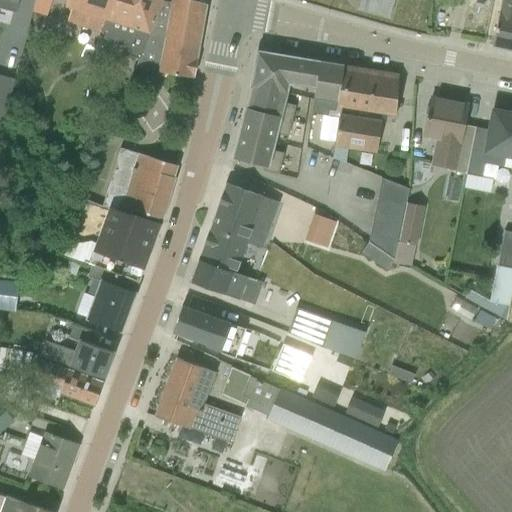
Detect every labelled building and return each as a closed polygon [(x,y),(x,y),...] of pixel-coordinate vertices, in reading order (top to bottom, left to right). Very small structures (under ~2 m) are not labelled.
[(0,0),(0,8),(15,13),(18,0),(0,0)] [(35,0),(32,11),(46,15),(50,0),(35,0)] [(125,54),(138,58),(161,1),(160,0),(66,0),(64,7),(70,9),(66,22),(99,33),(99,31),(104,33),(102,39),(127,47),(125,54)] [(169,0),(169,2),(161,1),(138,58),(135,68),(192,78),(205,4),(190,0),(169,0)] [(358,0),(356,8),(388,18),(393,0),(358,0)] [(511,0),(499,0),(490,45),(511,50),(511,0)] [(288,85),(314,89),(317,62),(261,52),(255,56),(249,87),(251,87),(286,94),(288,85)] [(339,108),(343,66),(317,62),(314,89),(310,113),(338,118),(338,114),(339,108)] [(398,75),(343,66),(339,108),(391,116),(398,75)] [(284,104),(286,94),(251,87),(245,110),(290,121),(294,106),(284,104)] [(466,105),(430,97),(422,138),(435,140),(430,165),(446,168),(446,171),(465,175),(473,128),(462,125),(466,105)] [(286,137),(290,121),(245,110),(244,109),(238,133),(273,143),(276,134),(286,137)] [(488,130),(473,128),(465,175),(480,178),(483,164),(511,169),(511,114),(492,111),(488,130)] [(338,114),(338,118),(332,158),(344,164),(347,149),(375,153),(380,121),(338,114)] [(238,133),(232,157),(263,165),(261,171),(277,174),(282,153),(271,151),(273,143),(238,133)] [(172,178),(176,166),(120,147),(102,205),(108,207),(119,211),(120,206),(161,219),(174,178),(172,178)] [(392,260),(404,203),(407,189),(381,179),(367,243),(392,260)] [(225,184),(197,260),(235,273),(246,243),(261,249),(277,205),(225,184)] [(404,203),(392,260),(392,263),(409,267),(414,246),(415,246),(423,207),(404,203)] [(91,265),(138,282),(159,224),(119,211),(108,207),(95,243),(89,242),(80,243),(69,239),(63,255),(91,265)] [(307,239),(324,245),(333,221),(316,215),(307,239)] [(496,266),(511,268),(511,233),(503,231),(496,266)] [(385,271),(392,260),(367,243),(360,253),(385,271)] [(235,273),(197,260),(190,282),(253,304),(262,282),(235,273)] [(120,331),(138,282),(91,265),(87,277),(98,281),(92,296),(83,293),(75,314),(120,331)] [(511,288),(511,268),(496,266),(489,301),(468,290),(464,298),(505,320),(511,288)] [(19,284),(0,281),(0,308),(15,311),(19,284)] [(244,329),(181,306),(171,332),(235,355),(244,329)] [(296,309),(287,332),(354,359),(363,333),(296,309)] [(44,341),(39,356),(102,378),(112,352),(90,344),(93,332),(69,323),(64,337),(75,340),(72,351),(44,341)] [(425,332),(466,356),(471,345),(444,330),(442,332),(429,325),(425,332)] [(269,370),(299,383),(311,355),(280,343),(269,370)] [(0,367),(27,373),(30,353),(0,347),(0,367)] [(35,357),(28,376),(62,388),(60,393),(92,405),(101,382),(35,357)] [(176,358),(153,416),(229,444),(239,417),(202,403),(214,372),(176,358)] [(410,382),(414,374),(392,365),(388,373),(410,382)] [(62,388),(28,376),(26,387),(57,398),(60,393),(62,388)] [(398,441),(249,376),(240,396),(248,399),(245,406),(267,415),(264,420),(384,471),(398,441)] [(311,397),(332,407),(338,392),(317,383),(311,397)] [(376,427),(383,412),(350,397),(343,412),(376,427)] [(0,414),(0,432),(12,423),(4,412),(0,414)] [(26,476),(61,489),(78,444),(44,432),(42,437),(28,432),(20,454),(33,459),(26,476)] [(15,460),(21,436),(10,433),(5,457),(15,460)] [(0,511),(51,511),(0,493),(0,511)]
